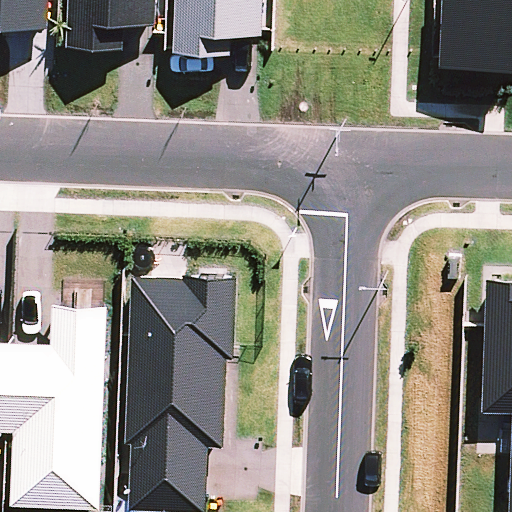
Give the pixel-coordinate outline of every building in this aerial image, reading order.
[(50,25),(51,0),(0,0),(0,34),(3,35),(4,23),(50,25)] [(158,18),(158,0),(69,0),(68,38),(97,39),(97,16),(158,18)] [(175,0),(175,44),(233,46),(234,27),(265,28),(266,0),(175,0)] [(511,0),(446,0),(443,57),(511,61),(511,0)] [(129,502),(210,504),(212,438),(230,438),(236,271),(137,267),(129,502)] [(511,511),(511,273),(489,272),(482,404),(511,405),(511,456),(509,511),(511,511)] [(0,496),(6,497),(6,476),(14,477),(13,499),(106,502),(113,298),(55,296),(53,335),(0,333),(0,496)] [(458,356),(410,341),(393,396),(441,411),(458,356)]
